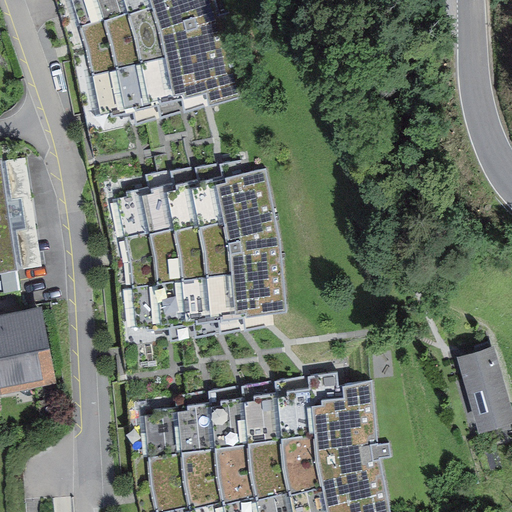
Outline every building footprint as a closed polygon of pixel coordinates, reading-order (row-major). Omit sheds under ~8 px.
[(80,25),(87,50),(120,42),(146,35),(134,0),(82,0),(90,23),(80,25)] [(129,13),(136,38),(170,29),(195,22),(188,0),(134,0),(138,10),(129,13)] [(185,99),(186,112),(229,102),(212,18),(195,22),(171,30),(136,38),(141,64),(152,62),(159,104),(185,99)] [(135,112),(138,124),(148,122),(151,143),(163,141),(173,138),(169,116),(179,114),(161,31),(147,36),(122,42),(87,50),(93,76),(102,74),(110,117),(135,112)] [(130,261),(205,250),(191,180),(182,181),(173,138),(163,141),(166,153),(155,156),(157,172),(149,174),(150,186),(126,191),(135,234),(125,235),(130,261)] [(205,250),(279,239),(266,169),(251,170),(250,159),(222,162),(224,175),(200,180),(209,223),(200,224),(205,250)] [(0,168),(0,218),(29,215),(23,165),(0,168)] [(0,218),(0,269),(36,265),(29,215),(0,218)] [(279,239),(205,250),(207,277),(217,275),(221,319),(246,316),(247,329),(273,325),(272,313),(287,312),(279,239)] [(205,250),(130,261),(133,288),(142,286),(147,330),(171,328),(173,340),(183,339),(184,360),(198,358),(206,357),(203,323),(212,323),(205,250)] [(42,313),(0,318),(0,395),(53,389),(42,313)] [(511,418),(491,345),(448,357),(469,433),(511,420),(511,418)] [(151,484),(220,474),(206,357),(198,358),(200,371),(184,372),(187,393),(177,394),(179,406),(153,409),(158,454),(148,456),(151,484)] [(285,463),(354,454),(345,384),(339,384),(336,370),(311,374),(311,387),(287,388),(292,434),(282,436),(285,463)] [(251,469),(320,459),(310,374),(277,379),(278,392),(254,394),(258,439),(248,441),(251,469)] [(218,474),(287,464),(276,380),(244,384),(244,398),(220,399),(225,444),(215,446),(218,474)] [(318,459),(390,449),(389,442),(378,444),(372,380),(346,384),(346,396),(321,399),(325,429),(315,431),(318,459)] [(185,479),(254,469),(244,384),(211,389),(212,402),(188,404),(192,449),(182,451),(185,479)] [(363,511),(354,454),(285,463),(291,494),(300,492),(304,511),(363,511)] [(329,511),(320,459),(251,469),(257,499),(266,498),(269,511),(329,511)] [(261,511),(254,469),(185,479),(191,509),(200,508),(201,511),(261,511)]
